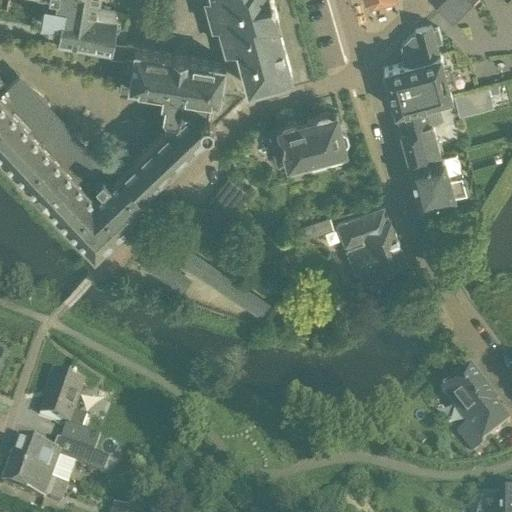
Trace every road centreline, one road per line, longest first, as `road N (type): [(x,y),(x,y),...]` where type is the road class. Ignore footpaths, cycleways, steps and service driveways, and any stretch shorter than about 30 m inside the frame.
road 1 (residential): [(363,75),(243,115),(90,278)]
road 2 (residential): [(363,75),(420,249),(511,381)]
road 3 (residential): [(51,321),(39,334),(0,449)]
